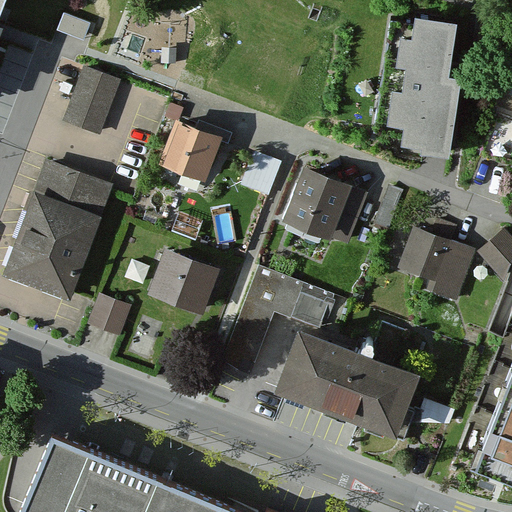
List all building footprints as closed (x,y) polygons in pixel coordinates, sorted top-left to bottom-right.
[(31,32),(42,0),(0,0),(0,95),(1,93),(25,102),(48,38),(31,32)] [(90,0),(72,51),(112,65),(118,48),(114,46),(130,0),(90,0)] [(416,0),(416,3),(400,0),(395,0),(373,126),(449,140),(465,53),(452,51),(461,0),(416,0)] [(60,122),(96,135),(115,82),(80,69),(60,122)] [(158,166),(206,182),(225,130),(176,113),(158,166)] [(252,179),(271,186),(282,155),(263,148),(252,179)] [(98,216),(108,187),(75,175),(39,162),(29,191),(0,270),(0,277),(66,302),(98,216)] [(351,186),(302,166),(281,220),(329,239),(351,186)] [(413,226),(398,268),(433,281),(430,289),(454,297),(472,247),(413,226)] [(497,277),(509,265),(511,243),(511,238),(503,229),(476,255),(497,277)] [(171,309),(199,320),(217,274),(190,264),(163,253),(145,299),(171,309)] [(103,331),(118,337),(129,309),(114,303),(98,296),(87,325),(103,331)] [(297,337),(272,401),(391,446),(416,381),(297,337)] [(511,339),(464,464),(511,482),(511,339)] [(52,423),(15,511),(304,511),(266,497),(262,508),(52,423)]
